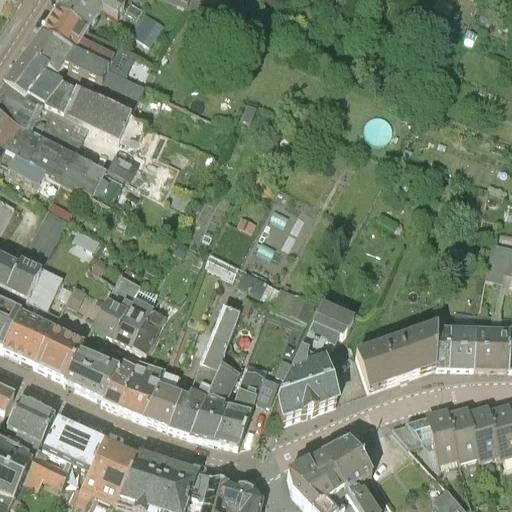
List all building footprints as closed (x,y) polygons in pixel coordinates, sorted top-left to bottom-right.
[(54,19),(53,20),(88,36),(100,16),(114,25),(122,12),(109,4),(111,0),(66,0),(56,17),(54,19)] [(157,0),(186,14),(193,0),(157,0)] [(278,14),(283,0),(263,0),(261,5),(278,14)] [(437,2),(432,10),(447,19),(452,10),(437,2)] [(129,7),(122,18),(135,26),(142,15),(129,7)] [(145,19),(131,41),(149,52),(163,31),(145,19)] [(122,83),(125,84),(136,61),(86,38),(88,36),(53,20),(52,21),(53,21),(41,40),(40,40),(39,42),(122,83)] [(26,102),(42,113),(60,90),(130,124),(145,94),(125,84),(122,83),(39,42),(39,43),(38,45),(38,46),(26,62),(25,62),(14,76),(15,77),(4,90),(2,91),(23,105),(26,102)] [(60,90),(42,113),(87,135),(118,149),(133,156),(137,149),(145,132),(130,124),(60,90)] [(0,154),(43,179),(44,179),(55,185),(110,214),(122,190),(115,187),(119,180),(129,186),(135,174),(114,162),(104,181),(90,174),(91,172),(74,163),(87,135),(42,113),(26,102),(23,105),(2,91),(2,92),(2,93),(0,95),(0,154)] [(253,128),(259,113),(250,109),(243,124),(253,128)] [(284,131),(280,129),(275,138),(280,141),(284,131)] [(331,142),(312,134),(307,145),(327,154),(331,142)] [(317,160),(302,153),(297,162),(312,170),(317,160)] [(0,154),(0,172),(36,193),(43,179),(0,154)] [(219,165),(208,159),(204,168),(215,173),(219,165)] [(354,160),(349,171),(363,178),(369,167),(354,160)] [(283,192),(261,179),(255,190),(277,203),(283,192)] [(67,227),(48,217),(19,273),(0,263),(0,294),(11,300),(26,307),(41,276),(67,227)] [(258,228),(241,221),(237,231),(254,238),(258,228)] [(339,241),(348,247),(355,235),(346,229),(339,241)] [(106,248),(90,240),(84,249),(100,257),(106,248)] [(188,251),(179,247),(173,259),(182,263),(188,251)] [(511,258),(491,254),(484,288),(502,293),(505,284),(511,285),(511,258)] [(237,275),(208,259),(202,272),(231,287),(237,276),(237,275)] [(97,264),(91,273),(101,279),(107,270),(97,264)] [(46,317),(60,285),(41,276),(26,307),(46,317)] [(271,290),(247,278),(239,293),(263,305),(270,292),(271,290)] [(110,344),(124,320),(131,305),(133,302),(139,293),(120,282),(106,307),(91,334),(101,339),(110,344)] [(65,292),(59,303),(68,307),(74,296),(65,292)] [(274,305),(277,296),(270,292),(263,305),(269,307),(271,304),(274,305)] [(87,299),(76,293),(66,311),(77,317),(87,299)] [(0,356),(2,358),(26,307),(11,300),(0,294),(0,356)] [(278,304),(275,303),(271,313),(301,326),(310,303),(302,300),(302,301),(282,294),(278,304)] [(187,302),(184,299),(176,309),(179,311),(187,302)] [(110,344),(130,355),(152,316),(133,306),(125,320),(124,320),(110,344)] [(33,372),(52,336),(58,323),(46,317),(26,307),(2,358),(33,372)] [(314,419),(335,412),(322,374),(306,379),(303,378),(305,371),(308,370),(312,371),(315,370),(322,353),(333,357),(337,346),(341,347),(346,341),(352,326),(321,313),(294,375),(276,414),(282,430),(302,423),(302,424),(315,420),(314,419)] [(222,314),(198,371),(218,378),(238,321),(222,314)] [(158,338),(164,325),(165,324),(152,316),(130,355),(145,363),(150,353),(158,338)] [(63,389),(64,390),(65,388),(64,387),(67,382),(70,375),(72,375),(73,373),(71,373),(78,360),(79,361),(80,359),(79,358),(82,351),(65,342),(52,336),(33,372),(63,387),(62,388),(63,388),(63,389)] [(473,344),(472,380),(488,380),(506,381),(508,345),(498,344),(499,336),(489,336),(488,344),(473,344)] [(434,379),(435,343),(436,338),(355,365),(367,401),(434,379)] [(473,344),(435,343),(434,379),(451,379),(472,380),(473,344)] [(90,363),(74,394),(102,407),(122,362),(102,358),(97,367),(90,363)] [(122,362),(102,407),(100,410),(116,417),(127,393),(134,377),(137,370),(124,363),(122,362)] [(289,367),(282,364),(275,382),(282,384),(284,379),(289,367)] [(116,417),(141,428),(158,395),(163,381),(138,373),(138,370),(137,370),(134,377),(127,393),(116,417)] [(218,378),(198,371),(189,399),(187,405),(179,402),(167,437),(188,444),(204,409),(207,402),(218,378)] [(188,444),(213,450),(227,414),(226,414),(239,380),(220,373),(218,378),(207,402),(204,409),(188,444)] [(227,414),(213,450),(237,456),(242,437),(254,408),(269,413),(278,390),(244,379),(232,416),(227,414)] [(141,428),(167,437),(179,402),(174,401),(179,386),(163,381),(158,395),(141,428)] [(0,430),(13,405),(0,398),(0,430)] [(6,433),(17,439),(8,458),(31,470),(38,455),(41,450),(53,424),(19,407),(6,433)] [(511,438),(507,420),(487,426),(498,466),(499,470),(511,466),(511,438)] [(465,422),(446,428),(457,468),(458,472),(477,467),(466,427),(465,422)] [(486,422),(466,427),(477,467),(478,471),(498,466),(487,426),(486,422)] [(446,428),(445,423),(424,429),(430,451),(437,473),(457,468),(446,428)] [(103,446),(57,425),(42,457),(38,455),(31,470),(22,489),(37,496),(42,487),(61,495),(68,479),(67,478),(71,470),(89,478),(103,446)] [(430,451),(424,429),(391,438),(407,457),(430,451)] [(139,464),(103,446),(89,478),(79,497),(78,499),(93,505),(89,511),(117,511),(118,510),(137,468),(138,468),(139,464)] [(347,453),(321,466),(343,499),(350,511),(369,511),(362,501),(359,501),(358,502),(354,497),(370,486),(347,453)] [(0,503),(13,510),(16,504),(22,489),(31,470),(8,458),(0,454),(0,503)] [(137,468),(118,510),(117,511),(185,511),(187,506),(195,483),(156,470),(155,469),(145,466),(139,464),(138,468),(137,468)] [(343,499),(321,466),(286,483),(291,502),(301,511),(330,511),(328,509),(343,499)] [(195,483),(187,506),(202,511),(201,511),(261,511),(263,509),(256,499),(252,498),(242,495),(237,494),(216,489),(195,483)] [(245,486),(242,495),(252,498),(255,489),(245,486)] [(79,497),(75,494),(69,507),(73,510),(73,511),(76,511),(89,511),(93,505),(78,499),(79,497)] [(457,511),(446,500),(433,511),(432,511),(457,511)] [(11,511),(13,510),(0,503),(0,511),(11,511)]
